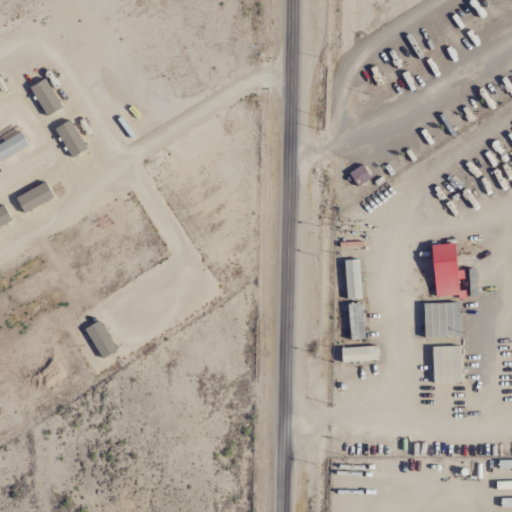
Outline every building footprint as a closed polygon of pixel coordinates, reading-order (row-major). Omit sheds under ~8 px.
[(61,108),(44,78),(28,87),(45,117),(61,108)] [(84,151),(71,120),(54,127),(67,158),(84,151)] [(0,142),(0,160),(26,146),(18,133),(0,142)] [(13,198),(21,214),(53,198),(45,182),(13,198)] [(0,206),(0,225),(11,220),(3,205),(0,206)] [(116,351),(98,320),(83,329),(100,359),(116,351)] [(375,347),(339,348),(340,363),(376,361),(375,347)]
